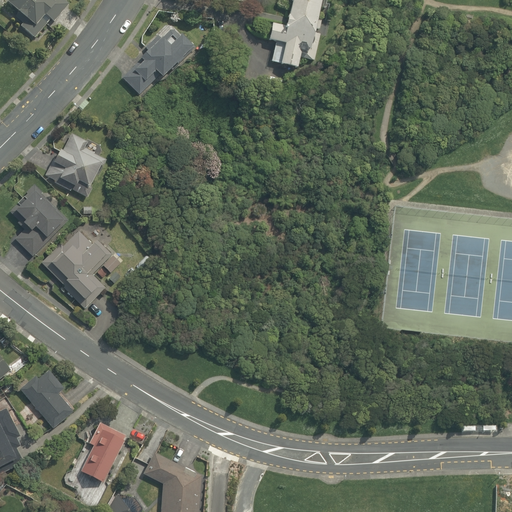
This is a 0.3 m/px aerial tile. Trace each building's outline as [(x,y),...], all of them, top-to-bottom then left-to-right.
[(14,0),(9,7),(27,22),(21,29),(35,41),(51,22),(54,25),(70,6),(63,0),(14,0)] [(294,0),(290,27),(272,24),(268,45),(275,46),(272,62),(284,64),(283,69),(299,72),(301,58),(316,61),(327,0),(294,0)] [(150,55),(122,80),(139,98),(160,79),(163,83),(199,50),(179,27),(163,40),(159,36),(145,49),(150,55)] [(89,142),(72,133),(48,180),(87,200),(107,161),(85,150),(89,142)] [(36,188),(9,213),(7,215),(24,233),(15,241),(32,258),(69,223),(36,188)] [(106,280),(122,265),(83,223),(40,263),(85,312),(112,287),(106,280)] [(0,352),(0,381),(13,371),(0,352)] [(22,391),(23,392),(56,430),(78,412),(61,392),(68,387),(55,372),(43,382),(39,377),(22,391)] [(0,468),(23,457),(17,446),(24,442),(7,408),(0,411),(0,468)] [(129,438),(101,423),(88,446),(94,450),(82,472),(102,484),(129,438)] [(201,511),(205,477),(161,450),(158,455),(146,448),(139,460),(150,466),(145,474),(165,485),(161,511),(201,511)]
